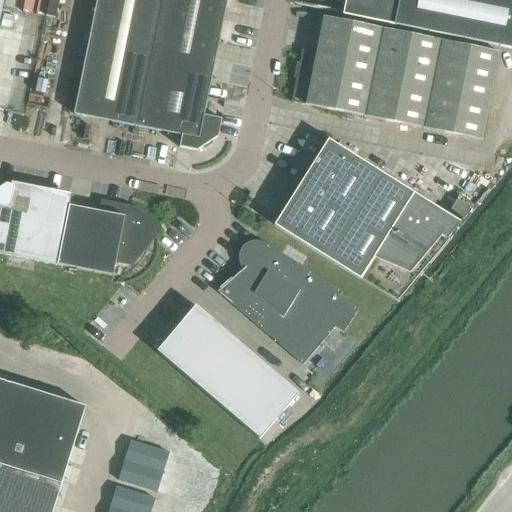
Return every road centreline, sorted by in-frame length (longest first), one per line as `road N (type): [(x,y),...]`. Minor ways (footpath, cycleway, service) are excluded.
road 1 (unknown): [(255,115),(475,176)]
road 2 (unclassified): [(221,191),(0,149)]
road 3 (unclassified): [(221,191),(246,160),(278,0)]
road 4 (unknown): [(89,511),(115,416),(111,403),(35,374)]
road 5 (unclassified): [(144,310),(219,218),(221,191)]
